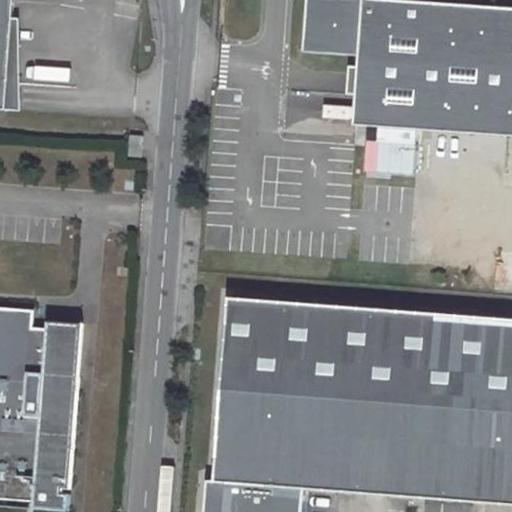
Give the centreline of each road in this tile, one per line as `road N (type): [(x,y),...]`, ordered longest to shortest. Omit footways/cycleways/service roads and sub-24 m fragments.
road 1 (residential): [(181,63),(144,511)]
road 2 (unknown): [(168,218),(0,202)]
